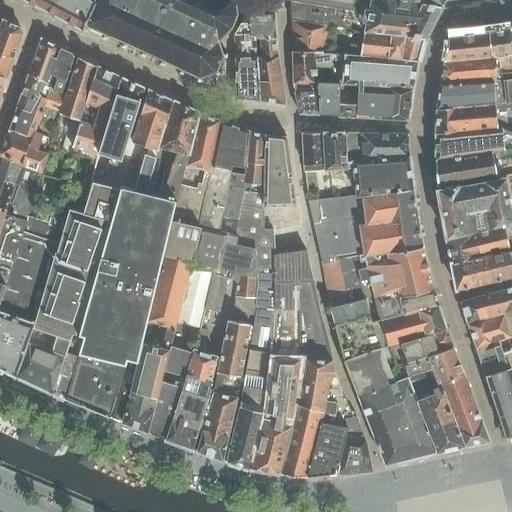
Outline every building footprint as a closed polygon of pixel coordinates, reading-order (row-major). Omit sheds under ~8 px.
[(20,0),(47,13),(54,17),(82,31),(83,31),(87,22),(96,0),(20,0)] [(96,0),(87,22),(83,31),(83,32),(86,33),(87,33),(88,29),(91,30),(90,30),(101,35),(101,34),(103,35),(102,39),(106,41),(108,37),(123,44),(121,48),(125,50),(127,46),(142,53),(140,57),(144,58),(146,54),(161,62),(159,65),(164,67),(165,63),(180,70),(179,74),(183,76),(185,72),(197,78),(197,83),(201,83),(201,78),(213,73),(217,77),(220,74),(217,71),(222,57),(225,57),(225,55),(223,55),(218,42),(232,28),(236,15),(235,0),(234,0),(96,0)] [(290,0),(291,2),(291,20),(301,21),(327,26),(363,31),(369,0),(371,0),(381,1),(381,0),(290,0)] [(441,6),(441,5),(414,0),(381,0),(381,1),(371,0),(369,0),(363,31),(363,32),(424,38),(428,30),(441,6)] [(241,24),(234,35),(235,35),(250,34),(250,38),(255,38),(276,39),(274,12),(248,14),(248,24),(241,24)] [(0,77),(6,79),(22,34),(22,31),(20,29),(3,20),(0,25),(0,77)] [(293,52),(297,52),(302,52),(323,53),(327,26),(301,21),(291,20),(293,52)] [(511,48),(510,29),(488,33),(490,56),(493,80),(506,79),(506,77),(511,76),(511,48)] [(424,38),(363,32),(359,55),(418,61),(424,38)] [(448,37),(444,62),(490,56),(488,33),(448,37)] [(235,94),(235,98),(259,101),(257,58),(255,38),(250,38),(250,34),(235,35),(236,59),(236,61),(235,94)] [(276,39),(255,38),(257,58),(268,58),(278,56),(276,39)] [(42,39),(29,75),(46,84),(60,49),(42,39)] [(60,49),(46,84),(62,93),(74,56),(60,49)] [(292,52),(293,72),(293,84),(294,84),(294,88),(319,88),(319,83),(317,83),(315,67),(330,69),(331,61),(342,62),(343,54),(331,53),(330,54),(323,54),(323,53),(302,52),(297,52),(293,52),(292,52)] [(359,55),(343,54),(342,62),(341,83),(413,89),(413,87),(416,69),(416,68),(417,63),(417,62),(359,56),(359,55)] [(268,58),(257,58),(259,101),(285,104),(281,79),(279,62),(278,56),(268,58)] [(444,62),(441,84),(493,80),(490,56),(444,62)] [(66,94),(59,114),(71,118),(66,137),(61,154),(69,156),(72,148),(74,140),(97,67),(78,58),(66,94)] [(74,140),(72,148),(89,153),(97,156),(121,78),(97,67),(74,140)] [(29,75),(18,108),(31,113),(37,100),(44,104),(43,107),(47,108),(44,116),(49,117),(50,116),(55,118),(57,111),(60,112),(59,114),(66,94),(62,93),(46,84),(29,75)] [(122,79),(99,153),(121,160),(127,141),(144,88),(122,78),(122,79)] [(511,79),(506,80),(506,79),(493,80),(493,81),(494,103),(495,110),(511,108),(511,79)] [(493,81),(441,85),(440,85),(437,108),(494,103),(493,81)] [(319,114),(339,115),(341,84),(319,83),(319,88),(320,105),(319,114)] [(358,107),(359,86),(341,84),(339,115),(339,116),(357,117),(358,107)] [(412,89),(359,86),(358,107),(357,117),(392,119),(408,120),(408,118),(411,98),(411,96),(412,91),(412,92),(412,89)] [(320,105),(319,88),(294,88),(295,93),(300,113),(300,114),(319,115),(319,114),(320,105)] [(128,151),(143,155),(133,191),(145,194),(158,149),(169,111),(173,102),(147,90),(131,142),(128,151)] [(10,130),(19,133),(32,138),(34,133),(41,115),(44,116),(47,108),(43,107),(44,104),(37,100),(31,113),(18,108),(10,130)] [(200,114),(189,109),(173,102),(169,111),(158,149),(176,153),(172,164),(171,164),(162,199),(175,202),(182,178),(188,156),(200,114)] [(494,103),(437,108),(437,109),(436,134),(497,128),(495,110),(494,103)] [(221,122),(200,114),(174,206),(171,221),(197,226),(205,190),(221,122)] [(219,231),(222,217),(232,173),(230,173),(232,166),(233,166),(245,168),(249,132),(221,122),(205,190),(197,226),(219,231)] [(511,127),(511,128),(511,131),(511,134),(501,130),(504,150),(497,151),(499,162),(511,159),(511,127)] [(491,152),(497,151),(504,150),(501,130),(500,128),(436,135),(436,160),(491,152)] [(10,130),(1,157),(21,165),(42,172),(48,153),(37,150),(41,141),(42,136),(34,133),(32,138),(19,133),(10,130)] [(274,255),(275,255),(274,243),(273,232),(273,231),(273,230),(263,230),(263,208),(263,135),(249,132),(245,168),(233,166),(232,173),(222,217),(238,219),(234,235),(238,236),(255,240),(256,249),(259,279),(274,278),(273,255),(274,255)] [(304,165),(324,164),(323,143),(323,133),(302,133),(304,165)] [(324,164),(304,165),(305,173),(306,173),(324,171),(347,170),(352,170),(351,162),(346,162),(345,143),(345,133),(323,133),(323,143),(324,164)] [(351,162),(363,161),(361,133),(345,133),(345,143),(346,162),(351,162)] [(361,133),(363,161),(408,158),(409,158),(408,135),(408,134),(361,133)] [(263,208),(279,208),(295,208),(297,208),(296,205),(290,161),(287,137),(263,135),(263,208)] [(437,188),(496,178),(491,152),(436,160),(437,188)] [(1,157),(0,158),(0,207),(4,209),(6,210),(6,209),(8,204),(14,206),(13,209),(12,213),(27,218),(27,216),(30,209),(35,194),(42,172),(21,165),(1,157)] [(408,158),(363,161),(351,162),(352,170),(355,195),(355,197),(361,197),(403,191),(413,190),(408,158)] [(437,188),(438,189),(447,239),(511,224),(511,205),(506,177),(496,178),(437,188)] [(55,252),(32,327),(56,335),(52,350),(65,355),(53,394),(65,399),(80,352),(69,348),(73,335),(76,320),(81,322),(94,278),(99,260),(102,249),(109,223),(110,221),(119,192),(91,184),(82,212),(71,209),(69,208),(56,253),(55,252)] [(80,352),(65,399),(109,417),(124,372),(127,361),(137,364),(147,321),(163,255),(166,243),(167,237),(171,221),(174,206),(175,202),(145,194),(133,191),(120,187),(119,192),(113,209),(110,221),(109,223),(102,249),(99,260),(94,278),(81,322),(76,320),(73,335),(84,338),(80,352)] [(358,224),(364,256),(422,247),(413,190),(403,191),(361,197),(362,209),(364,224),(358,224)] [(341,259),(364,256),(358,224),(364,224),(362,209),(361,197),(355,197),(355,195),(308,201),(308,202),(309,202),(322,263),(342,260),(341,259)] [(0,368),(15,377),(15,376),(16,376),(17,377),(28,341),(32,328),(32,327),(55,252),(56,253),(69,208),(54,204),(52,209),(49,222),(27,216),(27,218),(26,220),(0,305),(0,368)] [(0,305),(26,220),(27,218),(12,213),(13,209),(14,206),(8,204),(6,209),(6,210),(5,215),(3,214),(0,226),(0,305)] [(175,323),(187,269),(190,270),(211,275),(212,275),(214,266),(218,267),(228,234),(197,227),(197,226),(171,221),(167,237),(166,243),(163,255),(147,321),(137,364),(135,375),(123,422),(148,432),(161,380),(164,370),(169,349),(174,326),(175,323)] [(273,232),(284,232),(283,221),(273,222),(273,232)] [(509,252),(511,251),(511,224),(447,239),(451,263),(508,250),(509,252)] [(284,232),(273,232),(274,243),(284,242),(284,232)] [(212,275),(204,309),(220,312),(227,279),(236,281),(236,277),(260,280),(259,279),(256,249),(236,244),(238,236),(234,235),(228,234),(218,267),(214,266),(212,275)] [(284,242),(274,243),(275,255),(285,253),(284,242)] [(400,297),(433,289),(423,248),(422,248),(422,247),(364,256),(366,268),(370,285),(373,298),(399,292),(400,297)] [(313,281),(306,250),(285,253),(275,255),(274,255),(275,309),(271,388),(264,412),(266,412),(264,418),(254,459),(252,468),(278,473),(290,424),(294,405),(300,358),(299,345),(298,284),(313,281)] [(511,251),(509,252),(508,250),(451,263),(457,289),(511,275),(511,251)] [(373,298),(370,285),(366,268),(364,256),(341,259),(342,260),(322,263),(330,303),(331,308),(331,307),(341,305),(365,300),(373,298)] [(187,269),(175,323),(199,329),(204,309),(212,275),(211,275),(190,270),(187,269)] [(236,281),(235,297),(258,298),(260,280),(236,277),(236,281)] [(251,468),(264,412),(271,388),(275,309),(274,278),(259,279),(260,280),(258,298),(256,308),(255,325),(246,368),(240,407),(227,461),(251,468)] [(309,358),(332,360),(317,302),(313,281),(298,284),(299,345),(308,345),(309,358)] [(511,286),(497,291),(461,301),(468,323),(504,313),(511,310),(511,286)] [(372,320),(379,318),(380,321),(438,305),(433,289),(400,297),(399,292),(368,300),(372,320)] [(235,297),(234,306),(256,308),(258,298),(235,297)] [(341,305),(331,307),(331,308),(338,334),(379,322),(379,320),(372,322),(365,300),(341,305)] [(438,305),(412,313),(380,322),(379,322),(338,334),(344,361),(370,350),(381,348),(387,346),(389,346),(399,343),(400,343),(418,338),(446,329),(447,329),(439,304),(438,305)] [(504,314),(468,324),(477,348),(486,345),(497,342),(511,338),(504,314)] [(237,398),(251,325),(227,320),(215,375),(213,375),(209,390),(193,449),(223,459),(223,458),(237,398)] [(161,380),(148,432),(167,439),(192,355),(178,352),(184,330),(182,328),(174,326),(169,349),(164,370),(161,380)] [(32,328),(28,341),(52,350),(56,335),(32,327),(32,328)] [(202,350),(207,331),(199,329),(194,351),(193,352),(192,355),(167,439),(193,449),(209,390),(213,375),(218,355),(202,350)] [(400,343),(391,346),(395,358),(393,359),(396,369),(405,366),(404,364),(408,363),(408,362),(427,356),(453,347),(447,329),(446,329),(402,344),(401,343),(400,343)] [(28,341),(17,377),(19,378),(50,393),(50,392),(53,394),(65,355),(52,350),(28,341)] [(486,345),(477,348),(486,375),(506,437),(511,435),(511,370),(511,367),(506,352),(502,353),(500,345),(499,345),(497,342),(486,345)] [(290,424),(278,473),(307,476),(320,422),(323,411),(329,384),(335,372),(332,360),(309,358),(308,345),(299,345),(300,358),(294,405),(290,424)] [(370,350),(344,361),(358,396),(385,465),(437,452),(416,400),(417,400),(411,383),(406,370),(397,373),(387,346),(381,348),(370,350)] [(453,347),(427,356),(431,369),(434,375),(436,383),(440,382),(464,374),(453,347)] [(408,363),(404,364),(405,366),(406,370),(411,383),(434,375),(431,369),(427,356),(408,362),(408,363)] [(135,375),(124,372),(109,417),(123,422),(135,375)] [(320,422),(307,476),(332,474),(336,474),(336,473),(344,438),(347,426),(344,417),(352,416),(335,372),(329,384),(323,411),(320,422)] [(464,374),(440,382),(443,389),(464,446),(489,441),(470,390),(464,374)] [(417,400),(416,400),(437,452),(464,446),(443,389),(417,400)] [(63,456),(67,452),(68,447),(66,442),(60,436),(0,408),(0,433),(50,457),(58,458),(63,456)] [(344,438),(336,473),(337,473),(337,474),(371,471),(365,440),(362,440),(353,416),(352,416),(344,417),(347,426),(344,438)] [(144,490),(147,487),(148,484),(148,482),(147,480),(137,474),(94,454),(86,451),(84,451),(82,452),(80,456),(79,458),(79,460),(79,462),(89,468),(132,489),(140,491),(142,491),(144,490)]
